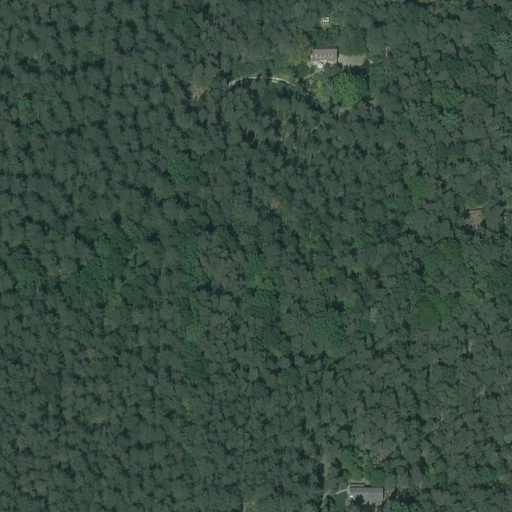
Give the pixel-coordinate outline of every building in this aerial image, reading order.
[(311,70),(342,70),(342,51),(311,51),(311,70)] [(366,104),(365,82),(347,83),(347,89),(340,89),(340,99),(348,99),(348,105),(366,104)] [(281,230),(280,213),(269,213),(270,230),(281,230)] [(464,232),(482,232),(482,216),(464,216),(464,232)] [(463,284),(464,309),(483,308),(482,284),(463,284)] [(423,313),(423,297),(412,297),(412,314),(423,313)] [(344,511),(376,511),(377,489),(344,490),(344,511)] [(234,511),(249,511),(250,501),(234,501),(234,511)]
